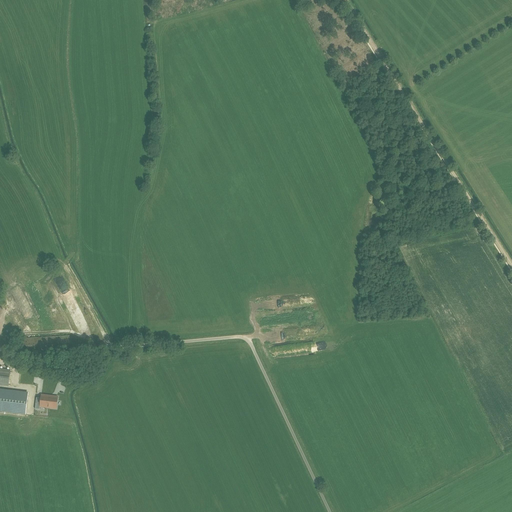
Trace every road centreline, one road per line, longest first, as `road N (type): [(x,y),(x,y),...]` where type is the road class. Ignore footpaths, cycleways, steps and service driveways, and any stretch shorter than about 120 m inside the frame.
road 1 (unclassified): [(330,511),(247,335),(123,349)]
road 2 (track): [(345,0),(511,264)]
